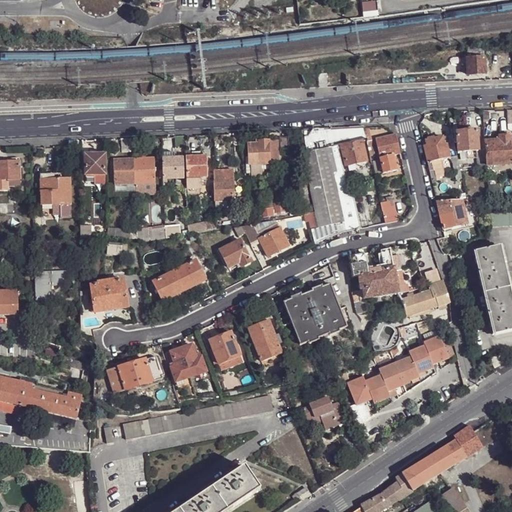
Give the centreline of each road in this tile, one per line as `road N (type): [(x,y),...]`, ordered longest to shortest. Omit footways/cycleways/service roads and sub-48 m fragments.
road 1 (residential): [(431,224),(334,248),(165,332),(116,339)]
road 2 (secondary): [(511,386),(324,511)]
road 3 (secondary): [(133,119),(143,127),(323,109)]
road 4 (secondary): [(323,109),(133,119)]
road 5 (residential): [(431,224),(471,379)]
road 6 (secondary): [(0,127),(133,119)]
road 7 (residential): [(401,100),(431,224)]
